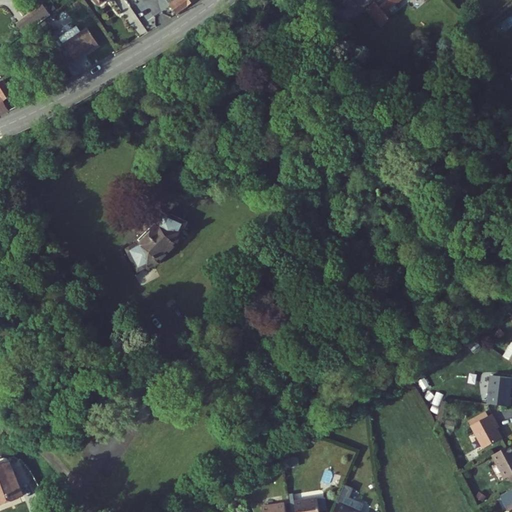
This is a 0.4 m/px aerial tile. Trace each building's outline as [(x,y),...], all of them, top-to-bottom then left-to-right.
[(33,29),(59,10),(52,0),(51,0),(25,19),(33,29)] [(185,0),(169,0),(179,13),(190,7),(185,0)] [(367,11),(381,29),(388,24),(388,19),(387,18),(391,15),(392,15),(398,11),(395,7),(404,0),(420,0),(423,3),(427,0),(383,0),(384,1),(377,6),(376,4),(367,11)] [(365,12),(380,30),(381,29),(367,11),(365,12)] [(87,25),(56,47),(67,63),(83,51),(85,53),(100,42),(87,25)] [(0,114),(13,108),(22,103),(5,81),(0,84),(0,114)] [(129,256),(142,278),(151,272),(153,274),(170,265),(185,246),(183,244),(193,225),(180,218),(171,214),(166,223),(162,222),(139,246),(140,248),(129,256)] [(489,404),(511,410),(511,407),(511,402),(511,400),(511,380),(496,376),(489,404)] [(480,454),(499,444),(491,428),(494,427),(490,420),(468,431),(480,454)] [(511,448),(493,458),(506,483),(510,481),(511,479),(511,448)] [(0,468),(0,508),(23,500),(9,465),(0,468)] [(511,511),(511,494),(501,500),(507,511),(511,511)] [(295,504),(296,511),(319,511),(318,501),(295,504)]
